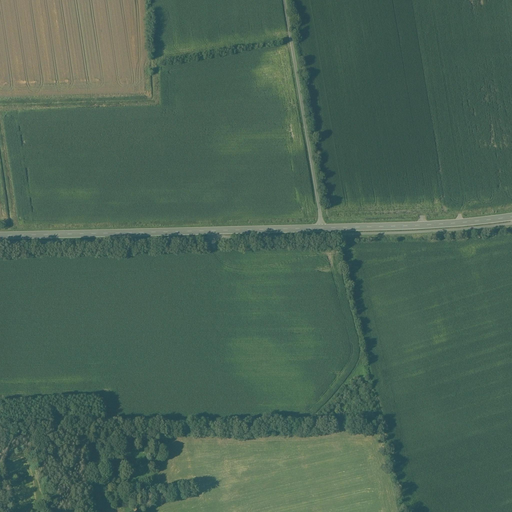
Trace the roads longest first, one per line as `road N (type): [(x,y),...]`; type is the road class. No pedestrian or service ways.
road 1 (secondary): [(0,236),(320,228)]
road 2 (unclassified): [(320,228),(283,0)]
road 3 (secondary): [(320,228),(511,216)]
